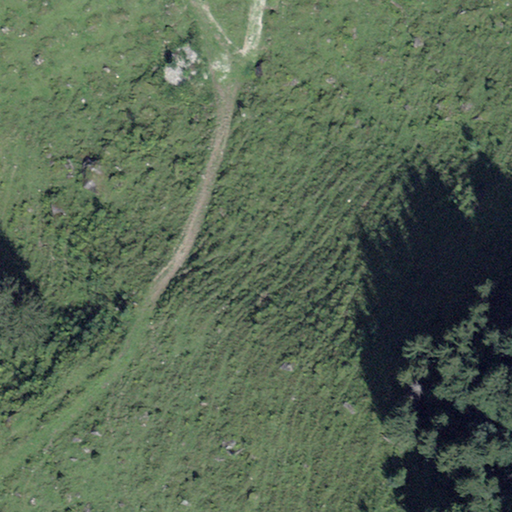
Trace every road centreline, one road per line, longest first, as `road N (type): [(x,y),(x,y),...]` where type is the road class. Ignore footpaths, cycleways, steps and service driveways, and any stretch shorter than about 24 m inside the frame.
road 1 (track): [(25,454),(114,372),(136,339),(151,297),(189,240),(232,74)]
road 2 (track): [(192,0),(232,74),(249,54),(261,0)]
